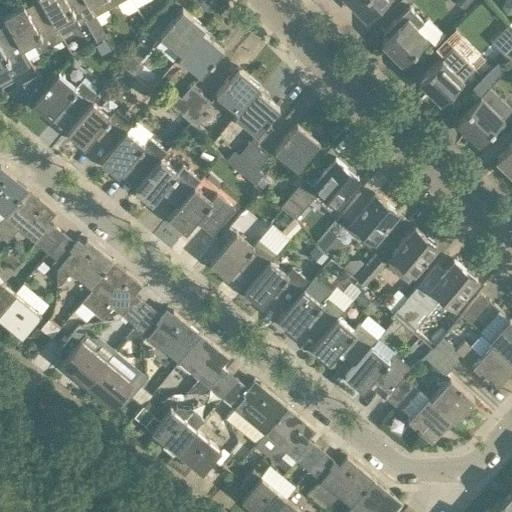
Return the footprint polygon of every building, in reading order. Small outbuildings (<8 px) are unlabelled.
[(55,25),(62,38),(73,33),(71,28),(96,14),(89,5),(86,0),(40,0),(43,4),(55,25)] [(96,14),(121,0),(86,0),(89,5),(96,14)] [(348,0),(366,17),(383,0),(348,0)] [(511,0),(503,0),(501,4),(505,11),(511,11),(511,0)] [(62,38),(55,25),(43,4),(28,12),(23,5),(3,16),(11,29),(21,48),(31,63),(23,47),(33,41),(38,51),(62,38)] [(428,35),(420,27),(424,22),(408,7),(383,31),(387,36),(381,41),(401,62),(428,35)] [(181,53),(202,30),(205,27),(183,8),(160,34),(181,53)] [(511,26),(509,23),(495,36),(501,41),(496,46),(504,53),(511,45),(511,26)] [(21,48),(11,29),(0,34),(0,79),(31,63),(21,48)] [(202,30),(181,53),(179,56),(201,75),(223,48),(202,30)] [(473,62),(481,56),(465,36),(457,43),(473,62)] [(109,45),(104,37),(98,41),(103,49),(109,45)] [(138,62),(149,49),(139,40),(121,62),(136,75),(143,66),(138,62)] [(452,45),(441,56),(418,79),(441,102),(464,79),(475,68),(452,45)] [(481,94),(488,87),(506,69),(498,61),(473,86),(481,94)] [(237,112),(258,89),(261,86),(238,67),(216,94),(237,112)] [(61,106),(77,119),(94,101),(99,95),(81,79),(75,86),(58,72),(44,88),(33,102),(32,103),(50,118),(61,106)] [(22,82),(33,102),(44,88),(37,74),(22,82)] [(169,103),(184,115),(202,93),(193,85),(182,98),(176,93),(169,103)] [(479,142),(504,115),(505,116),(511,109),(488,87),(481,94),(456,121),(479,142)] [(258,89),(237,112),(235,115),(257,134),(279,108),(258,89)] [(201,114),(211,101),(202,93),(184,115),(198,127),(205,118),(201,114)] [(109,148),(132,122),(115,107),(109,114),(94,101),(77,119),(67,131),(84,146),(93,135),(109,148)] [(128,163),(143,176),(161,157),(166,151),(149,136),(143,143),(127,129),(132,122),(109,148),(110,148),(100,159),(118,174),(128,163)] [(274,149),(297,168),(319,141),(297,122),(274,149)] [(242,172),(261,149),(251,141),(241,154),(236,150),(228,160),(242,172)] [(511,141),(496,158),(511,173),(511,141)] [(259,170),(271,157),(261,149),(242,172),(256,184),(264,174),(259,170)] [(161,191),(177,204),(195,185),(200,179),(183,164),(177,171),(161,157),(143,176),(144,177),(134,188),(152,202),(161,191)] [(319,189),(335,203),(358,176),(336,157),(313,184),(305,177),(281,205),(293,215),(295,217),(319,189)] [(27,188),(0,164),(0,211),(4,215),(27,188)] [(195,185),(177,204),(178,205),(168,216),(186,232),(195,220),(212,234),(234,208),(217,193),(211,199),(195,185)] [(49,220),(56,212),(27,188),(4,215),(0,220),(0,234),(5,239),(16,225),(36,242),(46,229),(48,231),(54,224),(49,220)] [(374,241),(373,240),(397,211),(374,192),(369,198),(361,191),(342,213),(350,220),(345,226),(369,247),(374,241)] [(280,230),(289,238),(300,224),(295,217),(293,215),(280,230)] [(48,252),(64,233),(54,224),(48,231),(46,229),(36,242),(48,252)] [(391,254),(392,256),(387,261),(389,263),(387,265),(408,282),(415,274),(413,273),(437,244),(415,226),(391,254)] [(334,241),(338,237),(328,229),(317,243),(331,255),(339,245),(334,241)] [(253,279),(271,260),(276,253),(258,238),(253,244),(236,231),(210,261),(227,276),(237,265),(253,279)] [(74,241),(64,233),(48,252),(61,262),(71,250),(69,248),(74,241)] [(61,262),(70,270),(92,288),(81,301),(81,302),(115,261),(86,238),(79,246),(74,241),(69,248),(71,250),(61,262)] [(312,254),(322,262),(326,255),(317,248),(312,254)] [(374,275),(384,263),(374,255),(356,277),(371,289),(379,279),(374,275)] [(418,284),(394,312),(409,325),(419,313),(425,317),(442,297),(454,307),(478,278),(454,259),(430,288),(431,288),(427,292),(418,284)] [(312,277),(309,281),(292,266),(286,273),(271,260),(253,279),(244,290),(261,305),(271,293),(287,307),(305,288),(310,282),(313,278),(312,277)] [(135,303),(140,297),(135,293),(142,284),(115,261),(81,302),(102,319),(112,307),(118,311),(115,314),(119,317),(121,314),(122,315),(133,302),(135,303)] [(0,309),(15,291),(0,278),(0,309)] [(344,310),(326,295),(329,291),(313,278),(310,282),(305,288),(287,307),(278,318),(295,333),(305,322),(321,335),(338,317),(344,310)] [(354,298),(363,306),(371,297),(362,289),(354,298)] [(41,312),(15,291),(0,309),(0,317),(22,335),(41,312)] [(480,291),(461,314),(471,323),(490,300),(480,291)] [(135,325),(151,306),(140,297),(135,303),(133,302),(122,315),(135,325)] [(161,314),(151,306),(135,325),(147,335),(157,322),(155,320),(161,314)] [(488,339),(492,342),(511,358),(511,319),(500,308),(480,331),(488,339)] [(201,333),(173,310),(166,318),(161,314),(155,320),(157,322),(147,335),(178,361),(201,333)] [(377,336),(385,326),(369,312),(361,322),(377,336)] [(354,330),(338,317),(321,335),(312,346),(329,361),(338,350),(355,364),(345,375),(378,338),(360,323),(354,330)] [(54,333),(59,326),(49,319),(44,325),(54,333)] [(222,365),(229,357),(201,333),(178,361),(198,378),(189,389),(193,392),(206,390),(209,387),(219,374),(221,376),(227,369),(222,365)] [(454,364),(463,355),(495,385),(511,366),(511,358),(492,342),(480,354),(464,340),(456,348),(442,336),(434,346),(454,364)] [(107,358),(81,337),(61,361),(87,383),(107,358)] [(372,345),(378,338),(345,375),(363,390),(372,379),(389,393),(389,392),(404,375),(411,366),(394,351),(388,358),(372,345)] [(445,374),(454,364),(434,346),(425,356),(445,374)] [(152,347),(144,347),(144,356),(152,355),(152,347)] [(123,390),(131,396),(140,386),(107,358),(87,383),(112,404),(123,390)] [(221,396),(237,377),(227,369),(221,376),(219,374),(209,387),(221,396)] [(414,383),(404,375),(389,392),(389,393),(385,397),(395,406),(414,383)] [(449,376),(430,397),(451,417),(454,420),(474,397),(449,376)] [(248,386),(237,377),(221,396),(234,407),(244,395),(242,393),(248,386)] [(288,405),(260,382),(253,391),(248,386),(242,393),(244,395),(234,407),(226,417),(257,443),(288,405)] [(431,439),(451,417),(430,397),(427,395),(407,418),(431,439)] [(256,444),(275,461),(280,456),(285,450),(296,459),(307,447),(308,449),(314,442),(309,438),(316,429),(288,405),(257,443),(256,444)] [(151,430),(176,450),(203,418),(190,408),(176,406),(174,409),(170,406),(151,430)] [(203,418),(176,450),(202,472),(221,449),(196,428),(203,419),(203,418)] [(308,469),(324,450),(314,442),(308,449),(307,447),(296,459),(308,469)] [(324,450),(308,469),(320,480),(330,467),(329,466),(334,459),(324,450)] [(320,480),(351,506),(346,511),(374,478),(346,455),(339,464),(334,459),(329,466),(330,467),(320,480)] [(280,456),(275,461),(271,466),(282,475),(291,465),(280,456)] [(258,511),(272,511),(286,496),(253,469),(241,483),(248,490),(242,498),(258,511)] [(402,502),(385,487),(374,478),(346,511),(396,511),(395,511),(402,502)] [(511,511),(511,486),(503,497),(501,495),(488,509),(490,510),(488,511),(511,511)] [(305,511),(286,496),(272,511),(305,511)]
